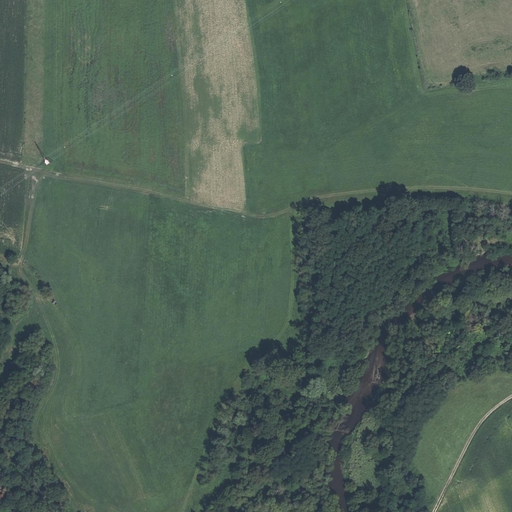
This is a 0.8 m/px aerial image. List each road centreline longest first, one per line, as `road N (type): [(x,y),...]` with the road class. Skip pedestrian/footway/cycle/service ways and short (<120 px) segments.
road 1 (track): [(0,162),(242,214),(396,193),(511,197)]
road 2 (track): [(303,205),(154,359),(128,402),(82,417),(69,413),(72,350),(63,335),(37,322),(15,342),(0,374)]
road 3 (track): [(511,396),(471,439),(433,511)]
